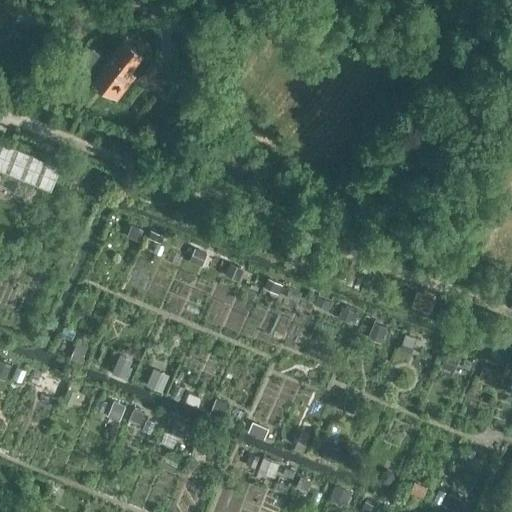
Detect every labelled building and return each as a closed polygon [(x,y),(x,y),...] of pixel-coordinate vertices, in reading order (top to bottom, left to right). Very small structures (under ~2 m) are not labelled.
[(94,76),(118,95),(134,75),(128,70),(142,52),(123,37),(107,57),(93,46),(81,62),(96,74),(94,76)] [(139,76),(157,91),(171,74),(152,59),(146,66),(147,66),(139,76)] [(59,168),(0,144),(0,173),(49,193),(59,168)] [(113,371),(129,375),(133,356),(118,352),(113,371)] [(163,388),(169,371),(154,365),(148,382),(163,388)]
